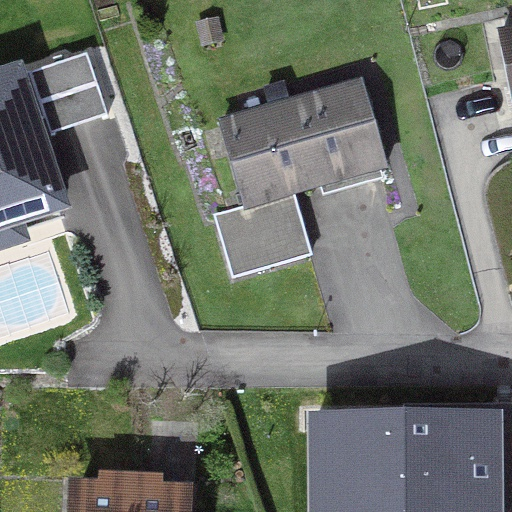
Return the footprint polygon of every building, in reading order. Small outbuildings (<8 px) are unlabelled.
[(511,32),(500,35),(511,98),(511,32)] [(30,125),(45,120),(50,136),(107,117),(86,55),(0,83),(0,226),(57,207),(30,125)] [(221,124),(245,208),(292,195),(384,169),(359,84),(287,105),(281,86),(265,91),(270,110),(221,124)] [(309,256),(292,195),(245,208),(215,217),(232,278),(309,256)] [(494,511),(495,424),(315,423),(314,511),(494,511)] [(139,484),(139,496),(128,495),(127,511),(181,511),(182,498),(157,497),(158,484),(139,484)] [(127,511),(128,495),(76,493),(75,511),(127,511)]
